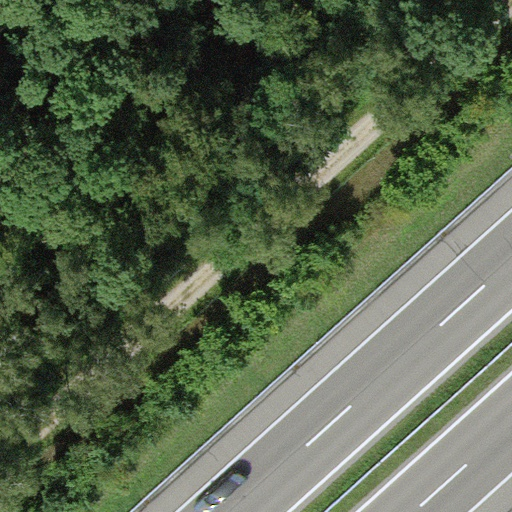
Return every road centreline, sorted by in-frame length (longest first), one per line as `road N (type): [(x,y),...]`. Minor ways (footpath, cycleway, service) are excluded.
road 1 (track): [(0,462),(511,2)]
road 2 (motorway): [(511,265),(237,511)]
road 3 (motorway): [(418,511),(511,427)]
